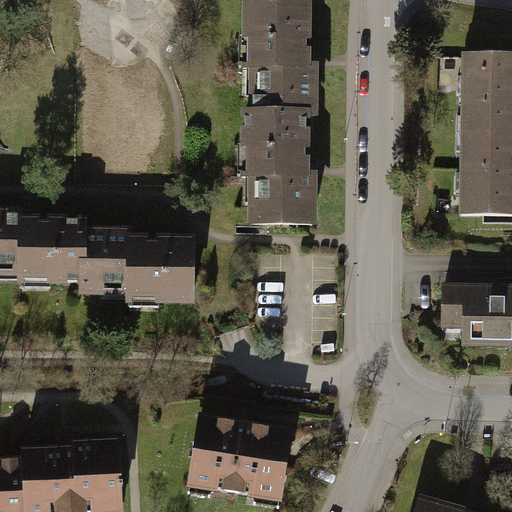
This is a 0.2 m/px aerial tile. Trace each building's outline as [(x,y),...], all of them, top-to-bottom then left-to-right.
[(308,1),(245,0),(241,0),(241,65),(248,65),(248,109),(308,110),(314,110),(315,64),(307,64),(308,1)] [(511,57),(463,57),(462,139),(511,139),(511,57)] [(307,171),(308,110),(248,109),(239,109),(239,173),(248,173),(248,223),(314,224),(314,171),(307,171)] [(511,218),(511,139),(462,139),(461,218),(511,218)] [(21,208),(0,208),(0,272),(16,273),(16,281),(82,282),(82,228),(82,216),(21,216),(21,208)] [(129,227),(82,228),(82,282),(82,291),(125,291),(125,300),(192,301),(191,236),(129,235),(129,227)] [(511,344),(511,283),(438,283),(437,324),(459,324),(459,344),(511,344)] [(290,429),(198,414),(186,483),(278,498),(290,429)] [(72,444),(20,446),(21,456),(23,511),(119,511),(116,437),(72,439),(72,444)] [(23,511),(21,456),(0,457),(0,511),(23,511)] [(468,511),(420,498),(416,511),(468,511)]
